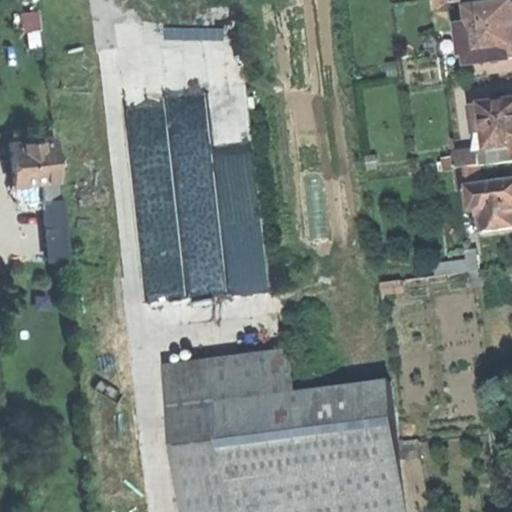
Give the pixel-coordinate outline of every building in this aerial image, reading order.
[(439,0),(443,29),(456,28),(452,0),(439,0)] [(511,2),(486,6),(473,8),(476,24),(478,41),(472,42),(473,52),(509,47),(511,46),(511,2)] [(466,43),(472,42),(478,41),(476,24),(464,26),(466,43)] [(510,58),(509,47),(473,52),(475,63),(510,58)] [(149,304),(268,292),(255,174),(234,176),(230,134),(227,102),(207,104),(205,85),(167,89),(182,242),(143,246),(149,304)] [(511,94),(500,96),(501,103),(511,101),(511,94)] [(491,138),(493,149),(511,146),(511,101),(501,103),(480,106),(482,119),(485,119),(488,139),(491,138)] [(46,177),(59,176),(54,137),(28,140),(10,142),(15,181),(27,180),(46,177)] [(511,146),(493,149),(495,164),(511,161),(511,146)] [(493,149),(481,151),(484,165),(495,164),(493,149)] [(458,154),(460,169),(484,165),(481,151),(458,154)] [(484,165),(460,169),(462,184),(486,180),(484,165)] [(47,191),(46,177),(27,180),(28,193),(47,191)] [(511,181),(481,187),(485,209),(488,231),(511,226),(511,181)] [(479,210),(485,209),(481,187),(474,188),(476,196),(477,196),(479,210)] [(44,199),(50,257),(67,255),(61,197),(44,199)] [(470,255),(472,270),(482,269),(480,254),(470,255)] [(384,283),(385,293),(405,291),(404,281),(384,283)] [(348,380),(383,377),(378,318),(343,322),(348,380)] [(291,349),(233,357),(238,402),(297,394),(291,349)] [(232,511),(228,477),(218,403),(238,402),(233,357),(167,365),(183,511),(232,511)] [(393,382),(297,394),(238,402),(218,403),(228,477),(344,463),(350,508),(409,501),(393,382)] [(421,441),(404,443),(406,460),(423,458),(421,441)] [(350,511),(350,508),(344,463),(228,477),(232,511),(350,511)]
